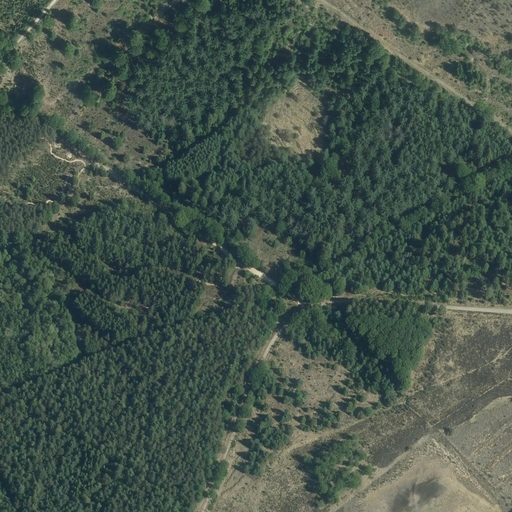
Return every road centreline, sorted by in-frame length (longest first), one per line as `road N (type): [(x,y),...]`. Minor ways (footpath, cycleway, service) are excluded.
road 1 (unclassified): [(202,511),(269,345),(295,316),(351,300),(511,311)]
road 2 (track): [(248,266),(0,96)]
road 3 (track): [(301,286),(511,173)]
road 4 (track): [(511,131),(321,0)]
